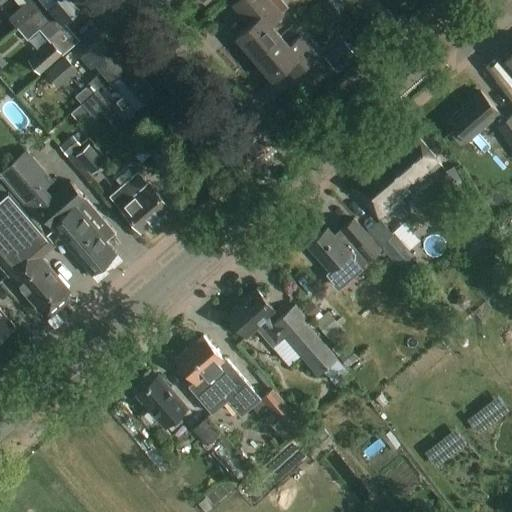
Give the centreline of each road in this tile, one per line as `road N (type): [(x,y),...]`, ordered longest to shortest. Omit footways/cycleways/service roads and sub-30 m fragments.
road 1 (secondary): [(0,418),(287,170)]
road 2 (secondary): [(287,170),(477,0)]
road 3 (residential): [(287,170),(138,0)]
